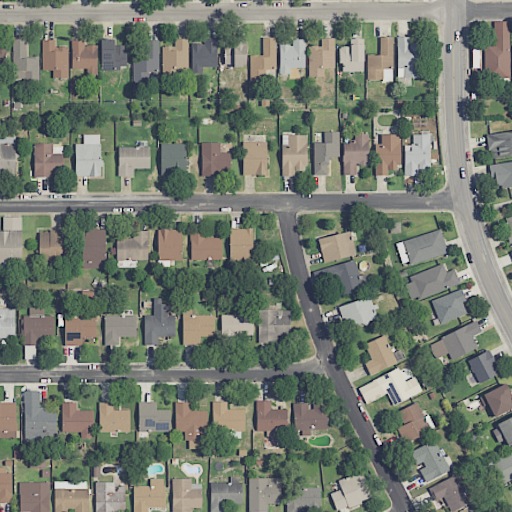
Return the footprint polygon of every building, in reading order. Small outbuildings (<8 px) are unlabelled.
[(509,21),(492,22),(492,46),(484,46),(485,77),(510,77),(509,21)] [(367,80),(392,81),(393,37),(380,37),(379,55),(367,55),(367,80)] [(249,82),(276,81),(276,38),(262,38),(262,56),(249,56),(249,82)] [(335,69),(334,38),(321,39),(321,46),(308,46),(309,77),(324,77),(324,69),(335,69)] [(423,78),(422,43),(410,43),(409,38),(397,38),(397,78),(423,78)] [(39,56),(26,56),(26,39),(12,40),(13,81),(40,80),(39,56)] [(126,69),(126,45),(115,45),(115,39),(102,39),(101,69),(126,69)] [(188,39),(174,39),(174,46),(162,46),(162,78),(188,78),(188,39)] [(217,68),(217,39),(204,39),(204,44),(192,44),(191,74),(202,74),(202,68),(217,68)] [(42,70),(53,70),(53,78),(68,78),(68,47),(56,47),(56,40),(43,40),(42,70)] [(159,40),(146,40),(145,59),(132,59),(132,83),(150,84),(150,80),(159,81),(159,40)] [(246,66),(246,40),(235,40),(235,48),(226,47),(226,66),(246,66)] [(292,40),(292,44),(280,44),(279,74),(290,75),(290,68),(305,68),(305,40),(292,40)] [(72,41),(71,69),(87,70),(87,73),(97,73),(97,46),(86,45),(86,41),(72,41)] [(363,72),(364,46),(339,46),(339,63),(343,63),(343,72),(363,72)] [(339,132),(324,132),(324,143),(313,143),(314,175),(328,175),(328,157),(339,157),(339,132)] [(369,133),(355,133),(355,142),(343,142),(342,175),(356,176),(357,166),(368,166),(369,133)] [(388,176),(388,170),(399,170),(400,135),(381,134),(381,144),(376,144),(375,176),(388,176)] [(100,177),(101,135),(83,135),(83,145),(76,144),(75,176),(100,177)] [(405,146),(404,176),(419,176),(419,171),(429,171),(430,135),(412,135),(412,146),(405,146)] [(307,136),(281,136),(282,176),(304,176),(304,167),(307,167),(307,136)] [(15,137),(0,137),(0,175),(16,175),(15,137)] [(266,142),(242,142),(243,176),(267,176),(266,142)] [(202,176),(231,175),(230,153),(220,153),(220,143),(201,143),(202,176)] [(34,176),(63,176),(63,154),(53,154),(52,144),(34,144),(34,176)] [(161,174),(186,174),(185,144),(160,144),(161,174)] [(134,169),(150,169),(150,147),(118,147),(118,176),(133,176),(134,169)] [(511,161),(489,165),(492,189),(511,186),(511,161)] [(22,217),(3,218),(3,231),(0,231),(0,264),(22,264),(22,217)] [(252,229),(229,229),(230,262),(253,261),(252,229)] [(82,269),(105,269),(106,230),(82,230),(82,269)] [(182,230),(158,230),(157,261),(166,261),(166,263),(182,263),(182,230)] [(403,267),(448,253),(440,230),(396,243),(403,267)] [(117,239),(117,261),(148,260),(148,231),(133,231),(133,239),(117,239)] [(205,231),(190,231),(191,261),(222,260),(221,238),(206,239),(205,231)] [(317,240),(324,263),(356,255),(349,231),(317,240)] [(62,232),(39,232),(39,258),(49,258),(49,263),(62,263),(62,232)] [(342,295),(369,290),(365,275),(358,276),(355,262),(322,269),(325,282),(339,280),(342,295)] [(403,280),(412,302),(460,284),(454,269),(446,272),(443,265),(403,280)] [(440,324),(467,315),(463,302),(465,301),(462,290),(432,300),(440,324)] [(377,319),(370,296),(340,307),(347,329),(377,319)] [(144,345),(158,345),(158,337),(173,337),(174,301),(154,301),(153,316),(145,316),(144,345)] [(0,338),(14,338),(15,309),(0,308),(0,338)] [(37,339),(54,338),(54,316),(43,316),(43,308),(29,308),(29,316),(22,316),(23,346),(38,346),(37,339)] [(214,315),(192,315),(192,310),(183,309),(182,345),(200,345),(200,337),(214,337),(214,315)] [(290,310),(258,310),(258,343),(277,343),(277,335),(290,335),(290,310)] [(253,315),(221,315),(221,335),(253,336),(253,315)] [(96,316),(64,316),(65,346),(82,346),(82,338),(96,338),(96,316)] [(136,338),(136,316),(105,316),(105,346),(120,346),(120,337),(136,338)] [(451,360),(478,349),(472,336),(481,332),(477,322),(429,343),(435,359),(448,354),(451,360)] [(364,363),(369,376),(397,364),(385,336),(364,344),(371,360),(364,363)] [(478,384),(499,375),(488,351),(468,360),(478,384)] [(358,387),(365,403),(388,393),(393,405),(422,393),(415,377),(405,382),(399,369),(358,387)] [(511,409),(511,399),(505,384),(479,396),(484,407),(488,405),(494,417),(511,409)] [(39,392),(25,391),(24,444),(56,444),(56,407),(39,407),(39,392)] [(287,409),(270,410),(270,401),(256,402),(256,432),(287,431),(287,409)] [(99,433),(130,432),(130,410),(113,411),(113,402),(99,403),(99,433)] [(170,410),(157,410),(156,402),(138,402),(139,432),(171,432),(170,410)] [(244,431),(244,410),(227,410),(227,402),(213,402),(212,431),(244,431)] [(16,403),(0,403),(0,438),(16,438),(16,403)] [(93,410),(76,411),(76,403),(61,403),(62,433),(79,433),(80,439),(93,439),(93,410)] [(206,411),(190,411),(190,403),(175,403),(176,442),(207,441),(206,411)] [(328,429),(328,403),(310,403),(293,404),(294,431),(301,431),(302,436),(311,436),(311,430),(328,429)] [(404,425),(397,428),(405,444),(431,432),(417,403),(398,412),(404,425)] [(511,444),(511,417),(491,428),(499,443),(505,440),(508,446),(511,444)] [(413,451),(421,469),(419,470),(425,482),(449,471),(435,440),(413,451)] [(501,485),(511,479),(511,451),(483,465),(492,483),(498,480),(501,485)] [(12,469),(0,469),(0,502),(11,503),(12,469)] [(330,494),(337,511),(372,499),(362,472),(338,481),(341,490),(330,494)] [(434,502),(443,498),(449,511),(451,511),(469,504),(457,475),(428,487),(434,502)] [(210,483),(209,511),(225,511),(225,504),(241,504),(241,477),(231,477),(231,483),(210,483)] [(281,479),(249,478),(248,511),(259,511),(267,511),(268,504),(280,505),(281,479)] [(164,508),(165,479),(150,479),(150,487),(133,486),(132,511),(147,511),(148,508),(164,508)] [(201,484),(191,484),(191,479),(172,479),(172,511),(191,511),(191,508),(202,508),(201,484)] [(88,511),(87,481),(54,482),(54,511),(88,511)] [(49,511),(49,482),(19,483),(20,511),(30,511),(49,511)] [(125,483),(95,484),(95,511),(114,511),(114,510),(125,509),(125,483)] [(320,487),(286,488),(286,511),(301,511),(321,511),(320,487)]
